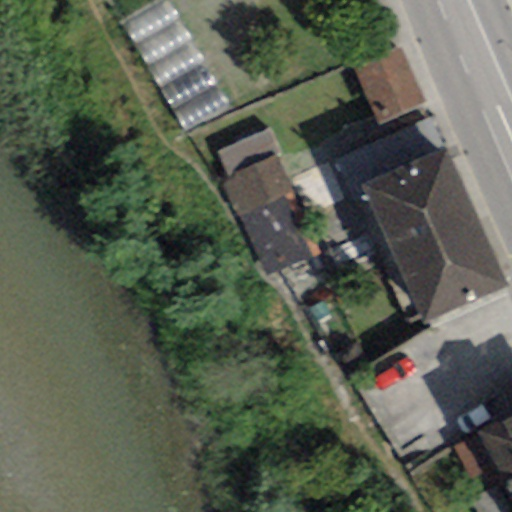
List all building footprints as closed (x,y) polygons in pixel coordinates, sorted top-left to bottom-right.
[(353,61),(377,113),(415,96),(392,46),(391,44),(353,61)] [(497,278),(425,116),(333,158),(350,195),(387,274),(407,317),(497,278)] [(293,210),(266,154),(218,178),(233,210),(247,204),(257,227),(293,210)] [(276,264),(311,247),(293,210),(257,227),(276,264)] [(511,410),(480,428),(508,478),(511,485),(511,410)] [(480,428),(451,443),(471,479),(481,474),(488,486),(490,485),(491,487),(508,478),(480,428)] [(488,486),(467,498),(475,511),(504,511),(491,487),(490,485),(488,486)]
